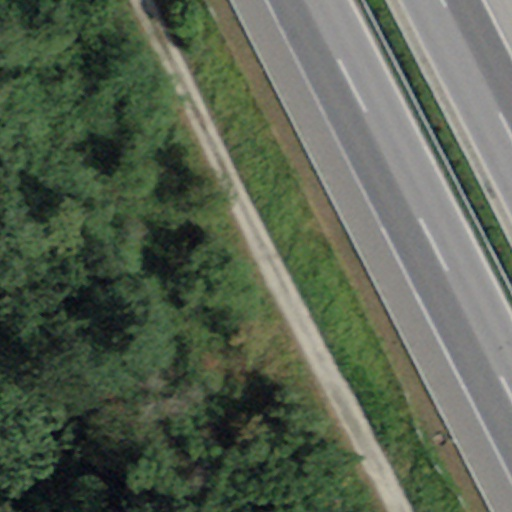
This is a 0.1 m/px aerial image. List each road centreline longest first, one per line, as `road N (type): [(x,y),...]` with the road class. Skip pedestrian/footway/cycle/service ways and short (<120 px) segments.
road 1 (track): [(404,511),(140,0)]
road 2 (motorway): [(300,0),(511,413)]
road 3 (motorway): [(511,158),(430,0)]
